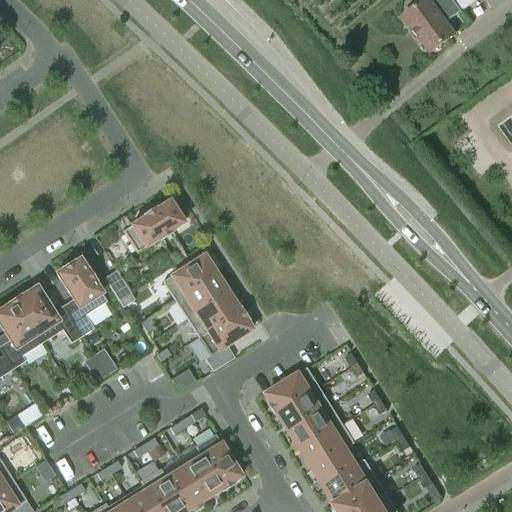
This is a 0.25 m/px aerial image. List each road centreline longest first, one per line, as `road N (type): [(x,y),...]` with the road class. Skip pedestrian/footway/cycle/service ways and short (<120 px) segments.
road 1 (unclassified): [(125,0),(305,173),(511,394)]
road 2 (secondary): [(511,332),(186,0)]
road 3 (residential): [(0,264),(126,178),(126,156),(57,57)]
road 4 (residential): [(65,450),(146,400),(182,404),(213,388)]
road 5 (residential): [(327,316),(213,388)]
road 6 (residential): [(213,388),(282,500)]
